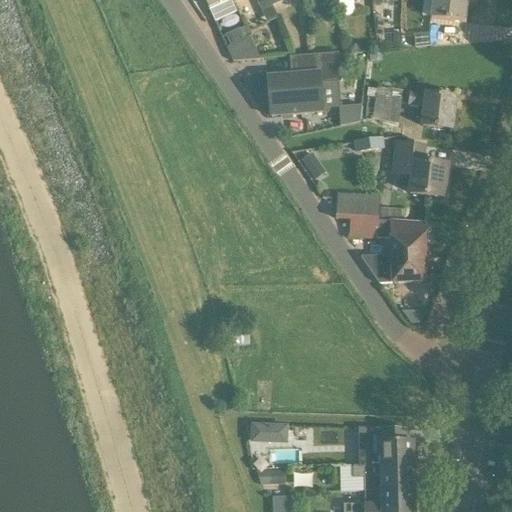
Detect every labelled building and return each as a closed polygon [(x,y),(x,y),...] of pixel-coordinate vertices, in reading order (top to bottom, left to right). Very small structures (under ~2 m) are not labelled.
[(203,0),(208,10),(229,0),(203,0)] [(272,8),(268,0),(254,0),(267,25),(277,20),(272,8)] [(468,1),(463,0),(433,0),(431,21),(465,25),(468,1)] [(353,2),(339,3),(340,18),(354,16),(353,2)] [(226,50),(232,64),(260,62),(249,39),(244,41),(239,30),(224,37),(230,48),(226,50)] [(393,35),(394,50),(402,50),(401,34),(393,35)] [(413,37),(414,48),(414,49),(430,48),(429,35),(413,37)] [(382,53),(369,54),(369,63),(382,63),(382,53)] [(321,56),(289,59),(291,76),(282,77),(281,73),(259,75),(261,97),(269,97),(271,119),(323,115),(320,86),(341,84),(338,55),(321,56)] [(398,125),(402,92),(376,89),(372,121),(398,125)] [(424,109),(422,128),(451,132),(455,100),(426,96),(426,97),(409,95),(408,107),(424,109)] [(359,121),(358,109),(339,110),(340,128),(359,125),(359,121)] [(382,140),(354,144),(356,155),(384,151),(382,140)] [(443,200),(447,168),(422,164),(424,148),(396,145),(392,176),(411,178),(409,196),(443,200)] [(301,163),(308,172),(318,165),(312,156),(301,163)] [(335,221),(350,222),(377,223),(379,201),(337,198),(335,221)] [(425,226),(405,225),(377,223),(350,222),(348,239),(390,242),(390,248),(392,286),(425,285),(424,261),(426,261),(425,226)] [(288,445),(288,427),(251,427),(251,445),(288,445)] [(361,455),(352,456),(353,468),(413,468),(412,440),(380,441),(380,451),(360,452),(361,455)] [(413,468),(353,468),(340,469),(340,494),(364,494),(381,494),(413,492),(413,468)] [(284,486),(284,473),(267,473),(268,487),(284,486)] [(274,510),(289,509),(288,488),(273,489),(274,510)] [(342,511),(413,511),(413,492),(381,494),(364,494),(365,506),(342,506),(342,511)]
